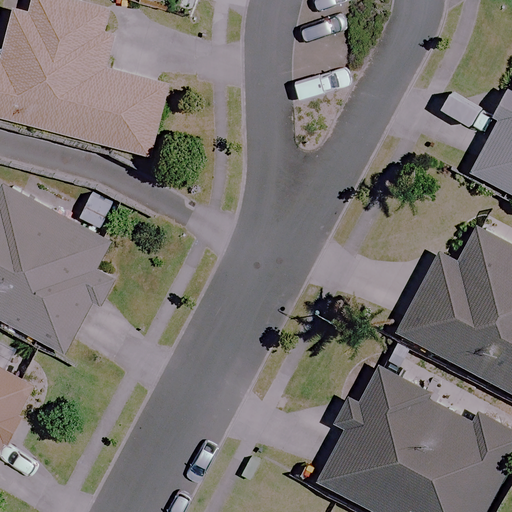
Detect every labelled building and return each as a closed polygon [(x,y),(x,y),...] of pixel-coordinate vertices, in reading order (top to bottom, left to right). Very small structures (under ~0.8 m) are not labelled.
[(105,27),(109,10),(70,0),(20,0),(18,11),(9,9),(0,42),(0,117),(148,156),(166,85),(102,68),(112,29),(105,27)] [(511,84),(509,90),(502,87),(489,113),(496,116),(468,172),(511,194),(511,84)] [(111,248),(0,190),(0,318),(64,351),(90,300),(96,303),(109,277),(99,271),(111,248)] [(511,248),(473,227),(454,263),(437,253),(396,330),(511,391),(511,248)] [(20,413),(17,411),(31,385),(0,369),(0,444),(3,446),(20,413)] [(337,421),(349,427),(319,481),(376,511),(480,511),(511,454),(511,441),(380,370),(366,397),(354,390),(337,421)]
